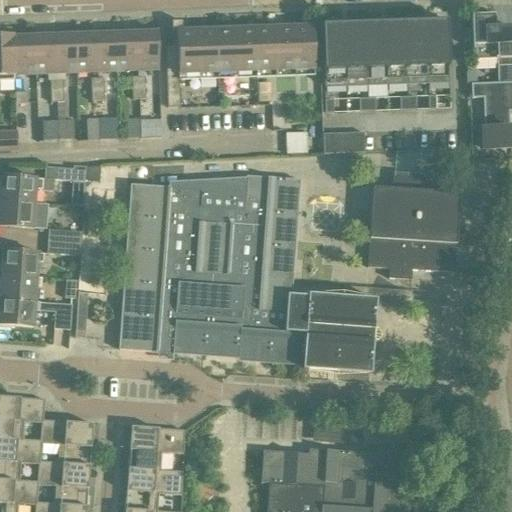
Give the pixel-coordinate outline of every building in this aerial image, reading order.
[(511,44),(511,31),(511,29),(494,30),(494,15),(470,16),(471,30),(467,31),(468,46),(471,46),(472,61),(496,60),(497,84),(511,83),(511,56),(511,45),(511,44)] [(435,19),(424,20),(426,85),(448,84),(446,22),(435,22),(435,19)] [(407,86),(426,85),(424,20),(415,20),(415,23),(405,23),(407,86)] [(366,87),(386,86),(383,21),(374,22),(374,24),(364,25),(366,87)] [(394,21),(383,21),(386,86),(407,86),(405,23),(394,24),(394,21)] [(353,22),(343,23),(345,88),(366,87),(364,25),(353,25),(353,22)] [(324,88),(345,88),(343,23),(333,23),(333,26),(322,26),(324,88)] [(293,33),(294,78),(314,77),(312,32),(293,33)] [(116,73),(138,72),(137,33),(115,34),(116,73)] [(158,71),(157,33),(137,33),(138,72),(158,71)] [(273,34),(275,78),(294,78),(293,33),(273,34)] [(96,73),(116,73),(115,34),(94,35),(96,73)] [(254,35),(256,79),(275,78),(273,34),(254,35)] [(0,82),(14,82),(13,76),(13,70),(12,38),(12,37),(2,37),(0,35),(0,82)] [(76,74),(96,73),(94,35),(75,36),(76,74)] [(237,80),(235,35),(216,36),(217,80),(237,80)] [(235,35),(237,80),(256,79),(254,35),(235,35)] [(62,75),(76,74),(75,36),(54,37),(55,75),(55,81),(62,81),(62,75)] [(196,37),(198,81),(217,80),(216,36),(196,37)] [(34,37),(12,38),(13,70),(13,76),(35,76),(34,37)] [(49,75),(49,82),(55,81),(55,75),(54,37),(34,37),(35,76),(49,75)] [(179,109),(178,82),(198,81),(196,37),(176,37),(177,47),(165,47),(167,109),(179,109)] [(511,83),(497,84),(470,85),(471,100),(482,99),(484,130),(482,130),(483,150),(511,149),(510,129),(509,129),(508,113),(511,112),(511,83)] [(183,107),(217,106),(217,87),(182,89),(183,107)] [(15,105),(27,105),(27,93),(14,94),(15,105)] [(408,111),(407,98),(399,99),(400,112),(408,111)] [(407,98),(408,111),(415,111),(415,98),(407,98)] [(367,113),(366,100),(358,100),(359,113),(367,113)] [(366,100),(367,113),(375,112),(374,100),(366,100)] [(325,114),(333,114),(332,101),(324,101),(325,114)] [(139,121),(139,139),(139,140),(160,139),(159,120),(139,121)] [(90,146),(120,145),(119,127),(89,128),(90,146)] [(75,147),(74,128),(44,129),(45,148),(75,147)] [(0,152),(16,152),(16,145),(16,133),(0,133),(0,152)] [(306,155),(306,134),(285,134),(285,156),(306,155)] [(347,155),(364,154),(363,134),(355,134),(355,142),(347,142),(330,143),(330,135),(322,135),(323,156),(347,155)] [(45,169),(44,181),(53,182),(84,184),(84,183),(85,169),(72,168),(72,171),(45,169)] [(98,184),(99,174),(100,168),(95,168),(95,170),(85,169),(84,183),(98,184)] [(367,269),(382,270),(388,270),(388,280),(410,282),(411,272),(453,274),(459,195),(439,194),(440,178),(392,174),(391,190),(372,189),(367,269)] [(118,350),(118,351),(173,355),(173,353),(237,358),(237,362),(238,362),(238,360),(303,364),(302,369),(303,369),(335,372),(336,372),(342,372),(370,374),(372,344),(373,344),(374,344),(374,343),(375,343),(376,343),(377,342),(378,341),(378,340),(379,340),(379,339),(379,338),(379,337),(379,336),(379,335),(379,334),(378,333),(377,332),(376,331),(375,331),(374,331),(373,331),(375,302),(347,300),(342,299),(341,299),(308,297),(307,297),(307,298),(293,297),(288,296),(296,182),(298,182),(299,182),(246,176),(246,180),(201,183),(201,191),(169,189),(130,186),(130,187),(132,187),(121,343),(121,351),(118,350)] [(0,177),(0,202),(34,205),(35,192),(52,193),(53,182),(44,181),(0,177)] [(0,227),(33,230),(44,231),(46,206),(34,205),(0,202),(0,227)] [(47,231),(46,243),(80,246),(81,234),(47,231)] [(46,243),(45,255),(79,258),(80,246),(46,243)] [(38,255),(2,252),(0,277),(36,280),(38,255)] [(0,277),(0,280),(0,301),(34,304),(36,280),(0,277)] [(66,300),(71,300),(74,300),(75,283),(67,282),(66,300)] [(0,326),(33,329),(34,304),(0,301),(0,326)] [(55,306),(53,330),(69,332),(71,307),(55,306)] [(0,439),(41,442),(42,422),(44,401),(0,398),(0,439)] [(39,464),(89,467),(92,426),(42,422),(41,442),(39,464)] [(130,428),(127,470),(159,473),(160,472),(161,454),(183,456),(184,432),(130,428)] [(0,480),(38,483),(39,464),(41,442),(0,439),(0,480)] [(260,484),(260,485),(269,485),(267,511),(408,511),(412,446),(374,444),(374,455),(308,451),(307,455),(262,453),(262,454),(264,454),(262,484),(260,484)] [(36,505),(86,509),(89,467),(39,464),(38,483),(36,505)] [(127,470),(124,511),(133,511),(156,511),(158,496),(181,497),(182,481),(182,473),(160,472),(159,473),(127,470)] [(0,511),(35,511),(36,505),(38,483),(0,480),(0,511)]
